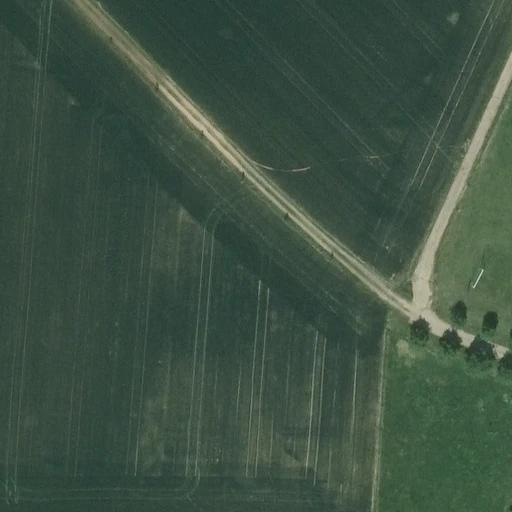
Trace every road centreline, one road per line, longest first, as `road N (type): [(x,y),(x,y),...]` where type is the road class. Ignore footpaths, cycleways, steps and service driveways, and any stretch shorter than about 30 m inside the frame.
road 1 (track): [(420,319),(324,248),(73,0)]
road 2 (track): [(511,60),(427,254),(420,319)]
